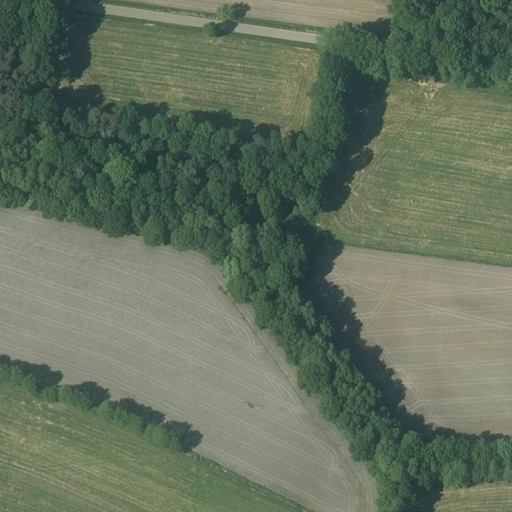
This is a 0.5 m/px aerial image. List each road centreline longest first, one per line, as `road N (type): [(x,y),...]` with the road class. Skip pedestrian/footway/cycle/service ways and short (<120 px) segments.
road 1 (unclassified): [(4,0),(382,50),(462,0)]
road 2 (track): [(282,511),(63,409),(0,389)]
road 3 (track): [(382,50),(511,74)]
